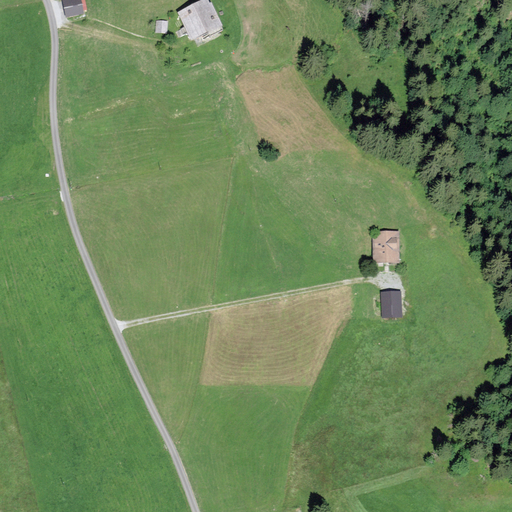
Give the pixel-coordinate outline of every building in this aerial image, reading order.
[(74,0),(64,2),(67,16),(81,13),(78,0),(74,0)] [(183,15),(194,38),(208,31),(210,35),(217,32),(214,26),(211,27),(201,6),(183,15)] [(157,20),(157,31),(167,32),(167,21),(157,20)] [(373,240),(374,261),(395,261),(395,234),(380,235),(380,240),(373,240)] [(400,316),(399,296),(384,296),(385,316),(400,316)]
